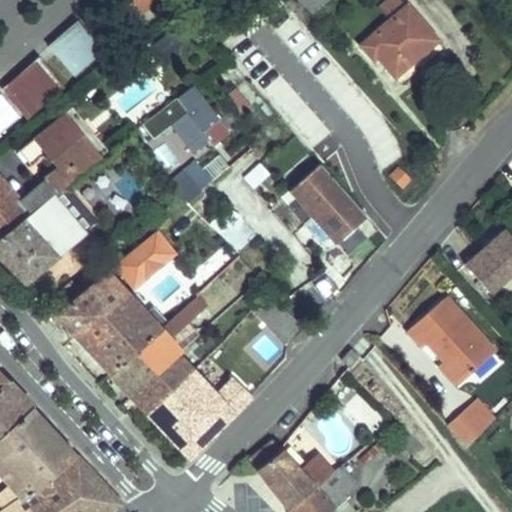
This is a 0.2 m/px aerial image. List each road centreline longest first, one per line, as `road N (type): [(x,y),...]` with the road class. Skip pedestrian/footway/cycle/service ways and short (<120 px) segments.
road 1 (residential): [(180,490),(211,465),(511,127)]
road 2 (residential): [(180,490),(0,293)]
road 3 (residential): [(0,351),(148,508)]
